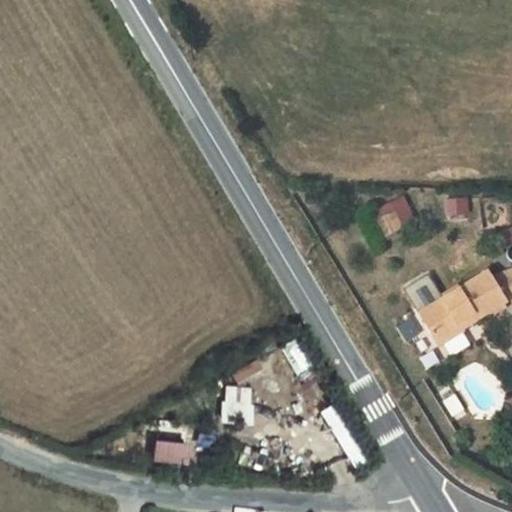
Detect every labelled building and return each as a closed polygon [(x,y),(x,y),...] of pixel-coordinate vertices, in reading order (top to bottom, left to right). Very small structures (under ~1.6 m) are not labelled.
[(457,287),(424,307),(432,320),(427,323),(440,344),(462,331),(461,329),(458,323),(472,314),(476,320),(505,302),(504,300),(511,296),(511,270),(490,277),(487,272),(459,290),(457,287)] [(424,307),(419,311),(427,323),(432,320),(424,307)] [(472,314),(458,323),(461,329),(476,320),(472,314)] [(269,352),(246,364),(251,375),(274,363),(269,352)] [(325,402),(309,379),(299,386),(314,409),(325,402)] [(247,388),(235,387),(233,404),(245,405),(247,388)] [(233,404),(223,404),(222,425),(248,426),(248,405),(233,404)] [(144,443),(143,463),(178,464),(179,444),(144,443)]
